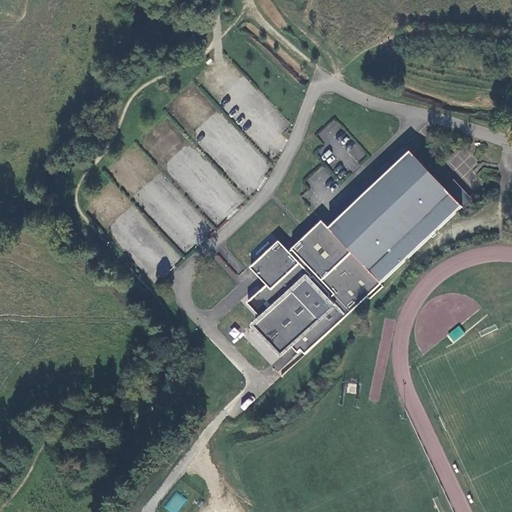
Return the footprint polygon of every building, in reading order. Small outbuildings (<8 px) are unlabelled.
[(357,141),(347,147),(356,162),(366,155),(357,141)] [(445,189),(412,153),(330,229),(323,221),(289,253),(280,242),(251,268),(267,286),(248,304),(263,320),(255,327),(282,355),(291,346),(298,354),(301,350),(305,355),(456,213),(463,207),(445,189)] [(445,189),(463,207),(464,209),(473,200),(455,180),(445,189)] [(459,326),(447,335),(453,343),(465,334),(459,326)] [(234,327),(228,334),(237,341),(242,334),(234,327)] [(163,462),(159,458),(155,462),(159,466),(163,462)] [(170,511),(177,511),(187,499),(176,491),(164,507),(170,511)]
